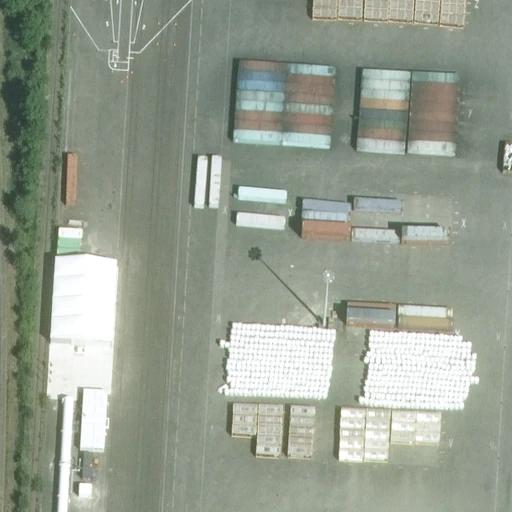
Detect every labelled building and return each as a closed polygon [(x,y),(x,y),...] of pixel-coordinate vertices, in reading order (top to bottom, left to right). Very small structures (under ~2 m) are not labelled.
[(420,0),(420,24),(469,25),(469,0),(420,0)] [(362,150),(460,155),(464,76),(417,74),(416,84),(392,82),(391,92),(365,91),(362,150)] [(359,191),(358,220),(409,223),(407,263),(456,265),(458,231),(455,231),(457,195),(359,191)] [(107,396),(83,395),(80,456),(104,457),(107,396)] [(94,461),(84,460),(82,484),(93,484),(94,461)]
